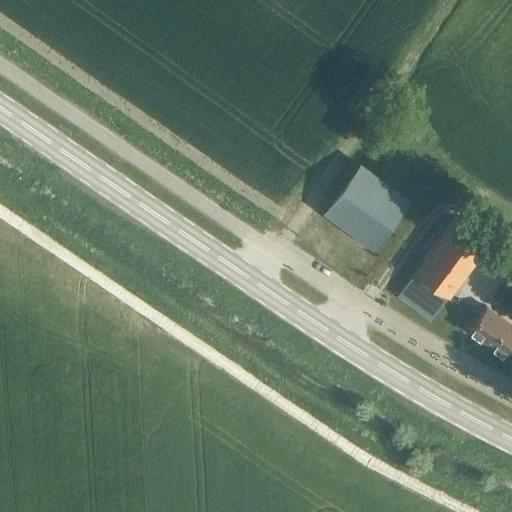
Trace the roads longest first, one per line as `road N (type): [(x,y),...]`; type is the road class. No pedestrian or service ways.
road 1 (secondary): [(0,107),(275,297),(511,441)]
road 2 (track): [(0,210),(259,385),(474,511)]
